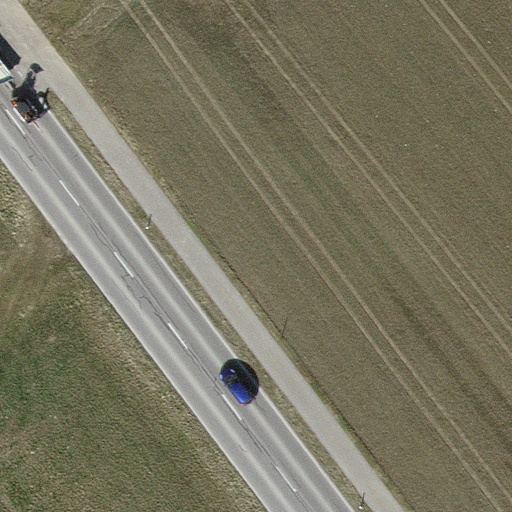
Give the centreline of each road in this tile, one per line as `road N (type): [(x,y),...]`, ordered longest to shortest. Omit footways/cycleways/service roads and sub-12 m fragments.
road 1 (primary): [(323,511),(0,95)]
road 2 (track): [(98,225),(0,300)]
